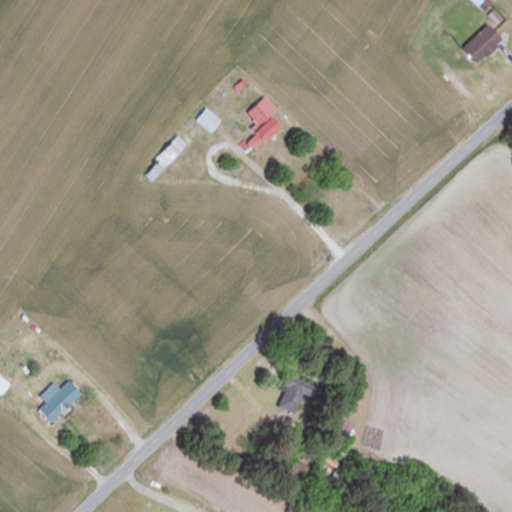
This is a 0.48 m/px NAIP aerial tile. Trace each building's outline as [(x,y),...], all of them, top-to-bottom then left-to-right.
[(497,40),(482,24),(457,49),(472,65),(497,40)] [(240,139),(249,150),(274,129),(264,117),(272,110),(260,96),(242,111),(255,127),(240,139)] [(216,120),(201,107),(191,120),(206,132),(216,120)] [(181,141),(169,133),(150,162),(162,170),(181,141)] [(299,395),(308,399),(314,387),(286,374),(271,407),(290,415),(299,395)] [(34,411),(46,424),(77,394),(64,380),(55,389),(50,383),(35,397),(41,404),(34,411)]
